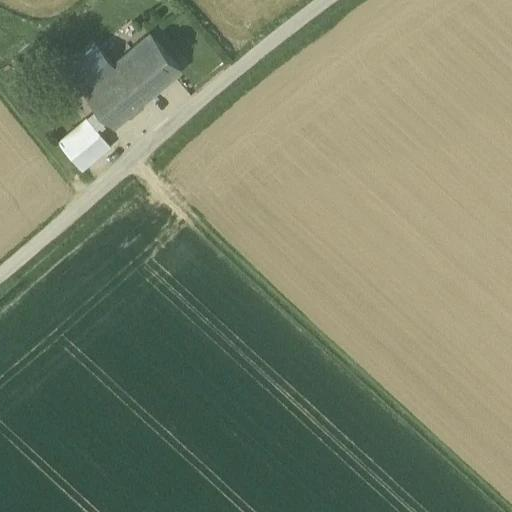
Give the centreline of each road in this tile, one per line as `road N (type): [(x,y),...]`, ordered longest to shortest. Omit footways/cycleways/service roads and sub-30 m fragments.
road 1 (unclassified): [(0,278),(324,0)]
road 2 (track): [(83,205),(0,55)]
